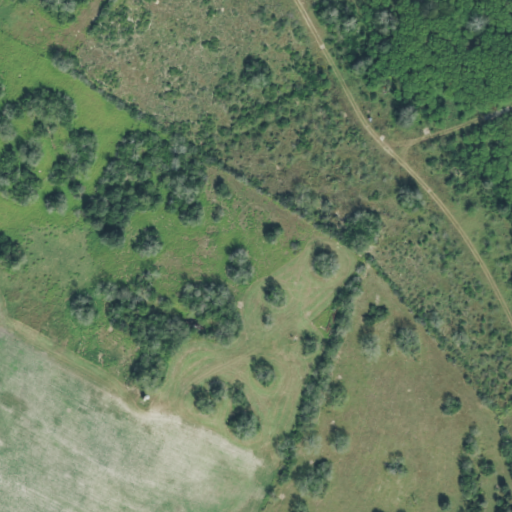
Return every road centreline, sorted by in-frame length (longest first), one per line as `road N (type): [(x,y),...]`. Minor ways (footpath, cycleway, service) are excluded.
road 1 (track): [(293,0),(364,121),(474,254),(511,326)]
road 2 (track): [(511,85),(387,152)]
